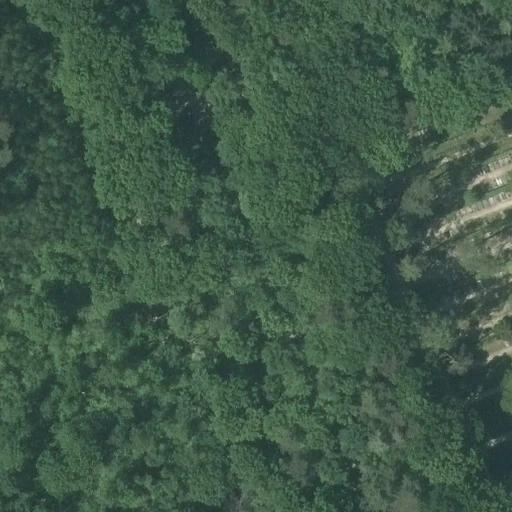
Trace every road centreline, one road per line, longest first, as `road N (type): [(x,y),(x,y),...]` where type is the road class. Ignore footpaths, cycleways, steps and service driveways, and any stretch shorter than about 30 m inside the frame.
road 1 (track): [(243,511),(8,0)]
road 2 (unclassified): [(360,511),(193,109)]
road 3 (unclassified): [(193,109),(459,0)]
